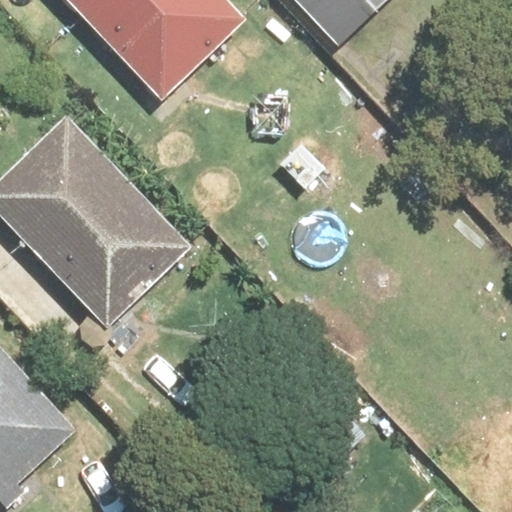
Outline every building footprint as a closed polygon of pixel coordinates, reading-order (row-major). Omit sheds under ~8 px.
[(236,0),(76,0),(168,101),(256,22),(236,0)] [(303,0),(347,48),(399,0),(303,0)] [(81,119),(0,195),(0,204),(120,332),(205,251),(81,119)] [(0,511),(8,511),(93,434),(9,343),(0,351),(0,511)] [(101,511),(142,478),(110,441),(43,498),(55,511),(101,511)]
